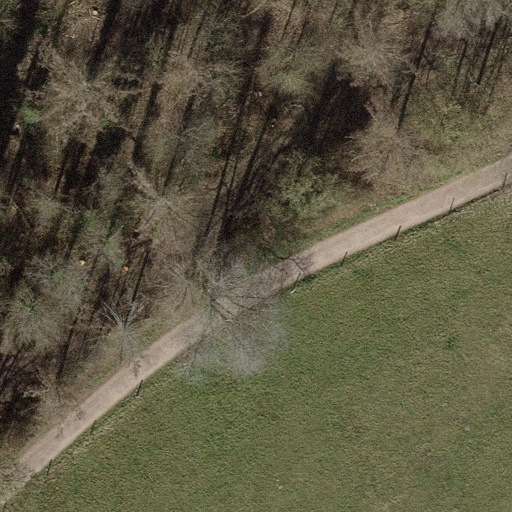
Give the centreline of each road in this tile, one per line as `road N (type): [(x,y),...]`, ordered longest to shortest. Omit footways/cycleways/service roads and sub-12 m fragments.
road 1 (track): [(0,379),(136,267),(509,0)]
road 2 (track): [(0,492),(209,314),(511,166)]
